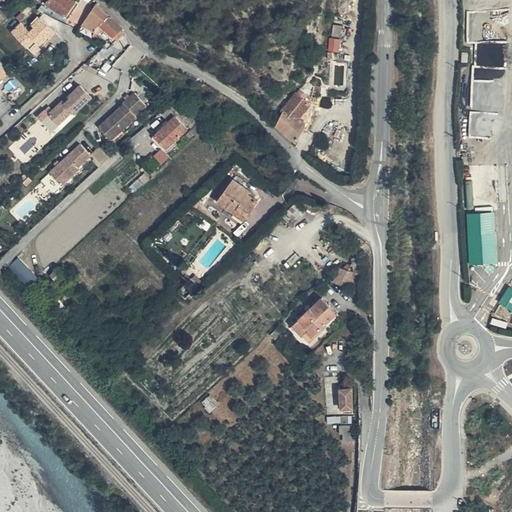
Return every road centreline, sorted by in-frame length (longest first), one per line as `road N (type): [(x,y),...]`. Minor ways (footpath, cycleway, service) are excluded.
road 1 (residential): [(96,0),(142,48),(219,84),(327,183),(381,213)]
road 2 (unclassified): [(458,329),(447,269),(448,0)]
road 3 (residential): [(381,213),(379,419),(369,478),(378,497)]
road 4 (primary): [(0,316),(182,511)]
road 5 (residential): [(385,0),(381,213)]
road 6 (unknown): [(142,48),(131,86),(49,163)]
road 7 (unclassified): [(442,499),(451,488),(452,404),(461,370)]
road 8 (unknown): [(0,131),(75,62),(77,36)]
